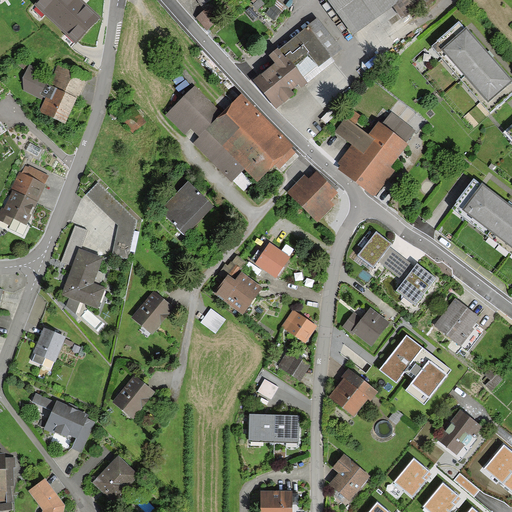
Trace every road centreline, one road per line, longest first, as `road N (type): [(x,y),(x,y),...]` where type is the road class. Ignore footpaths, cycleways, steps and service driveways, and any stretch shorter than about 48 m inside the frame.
road 1 (residential): [(364,201),(342,236),(323,336),(317,511)]
road 2 (residential): [(364,201),(282,126),(168,0)]
road 3 (residential): [(119,0),(100,106),(41,263)]
road 4 (residential): [(511,312),(364,201)]
